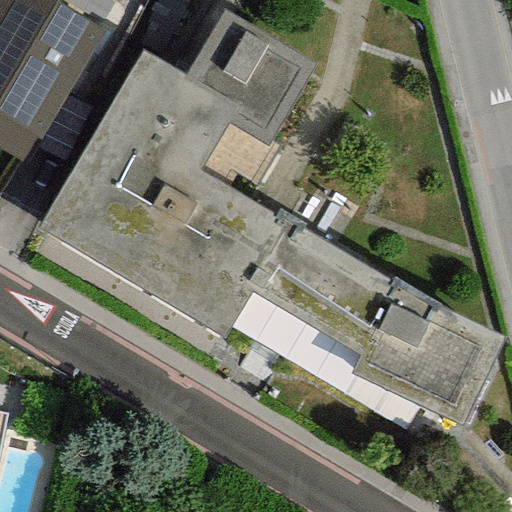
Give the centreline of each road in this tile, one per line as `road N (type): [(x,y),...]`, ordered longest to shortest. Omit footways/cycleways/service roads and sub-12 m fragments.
road 1 (tertiary): [(350,511),(0,304)]
road 2 (tertiary): [(471,0),(511,181)]
